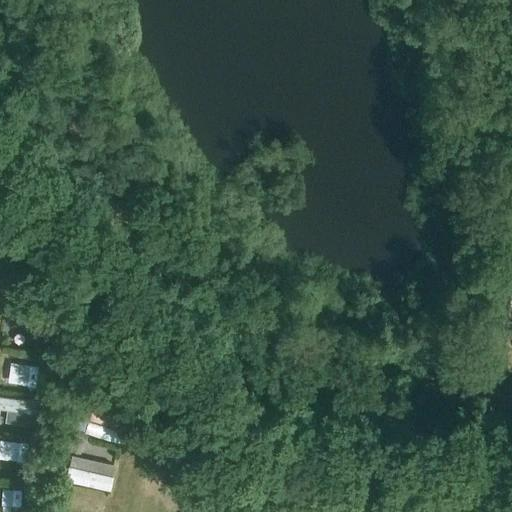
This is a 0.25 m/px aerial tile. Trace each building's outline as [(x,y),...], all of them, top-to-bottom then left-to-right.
[(52,318),(25,286),(12,298),(40,329),(52,318)] [(0,408),(35,413),(36,400),(0,394),(0,408)] [(118,441),(122,429),(88,419),(84,431),(118,441)] [(109,489),(112,475),(68,465),(65,479),(109,489)] [(72,511),(108,511),(111,502),(77,494),(72,511)] [(286,502),(285,511),(331,511),(332,507),(286,502)]
